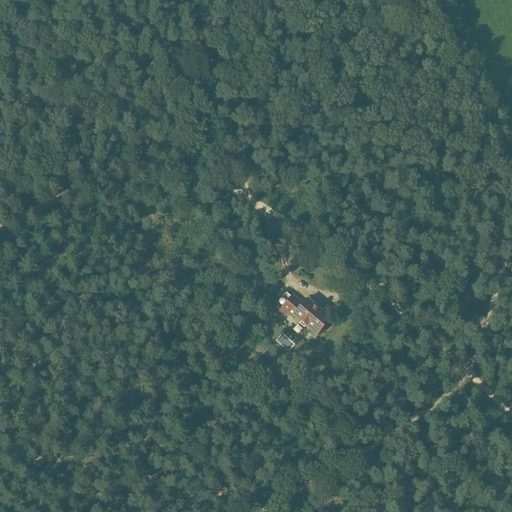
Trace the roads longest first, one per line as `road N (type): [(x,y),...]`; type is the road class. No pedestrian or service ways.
road 1 (track): [(0,220),(124,169),(213,179),(265,197)]
road 2 (track): [(265,197),(348,255),(476,377)]
